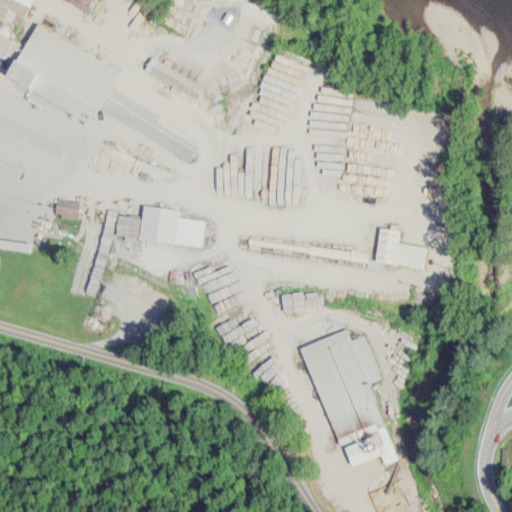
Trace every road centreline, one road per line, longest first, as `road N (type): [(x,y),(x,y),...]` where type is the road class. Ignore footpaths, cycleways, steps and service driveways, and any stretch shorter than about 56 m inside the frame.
road 1 (residential): [(315,511),(245,405),(0,328)]
road 2 (residential): [(500,511),(486,485),(483,449),(491,407),(511,371)]
